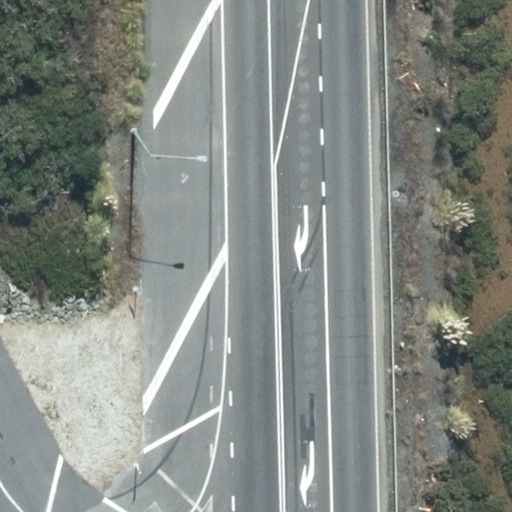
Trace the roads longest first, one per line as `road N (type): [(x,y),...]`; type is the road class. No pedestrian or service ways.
road 1 (primary): [(338,0),(345,511)]
road 2 (primary): [(244,446),(244,0)]
